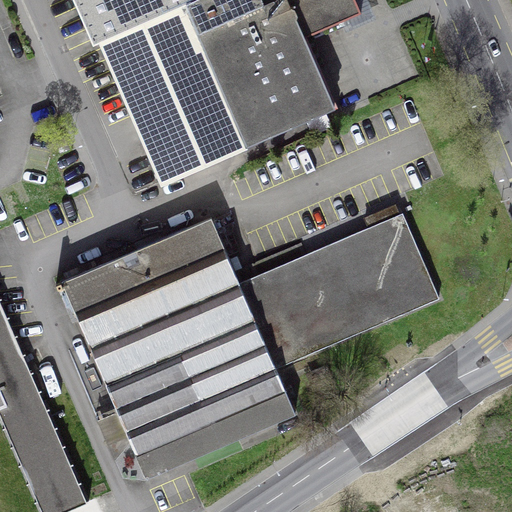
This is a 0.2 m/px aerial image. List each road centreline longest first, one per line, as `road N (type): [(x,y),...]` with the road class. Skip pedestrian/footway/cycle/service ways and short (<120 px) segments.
road 1 (unclassified): [(30,0),(108,188),(94,227),(43,253)]
road 2 (unclassified): [(255,511),(436,389)]
